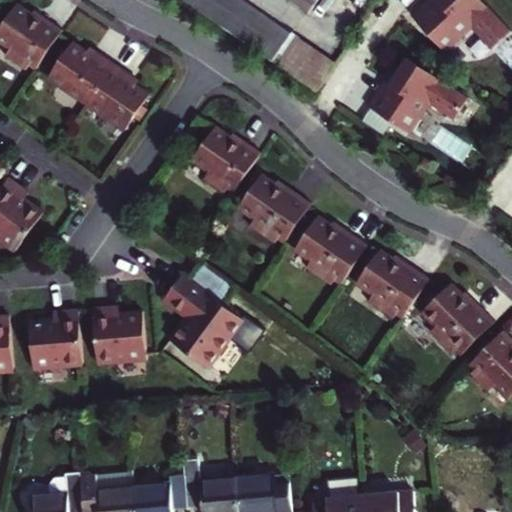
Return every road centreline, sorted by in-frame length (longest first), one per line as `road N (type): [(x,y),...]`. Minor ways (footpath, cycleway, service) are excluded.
road 1 (residential): [(217,54),(352,169),(511,265)]
road 2 (residential): [(0,281),(50,275),(72,260),(217,54)]
road 3 (unknown): [(308,126),(400,0)]
